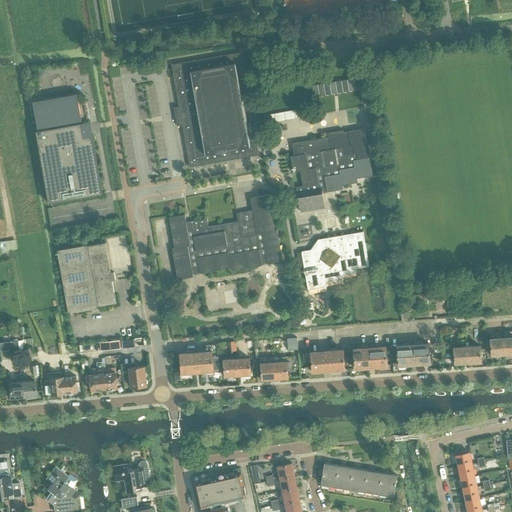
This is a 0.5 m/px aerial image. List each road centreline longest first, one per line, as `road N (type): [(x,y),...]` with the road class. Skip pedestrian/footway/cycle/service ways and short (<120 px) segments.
road 1 (residential): [(172,398),(511,373)]
road 2 (unclassified): [(163,398),(135,202),(141,192),(178,186)]
road 3 (residential): [(318,511),(303,447),(177,463)]
road 4 (residential): [(0,414),(163,398)]
road 5 (unclassified): [(287,50),(449,33)]
road 6 (residential): [(444,511),(430,443),(511,425)]
